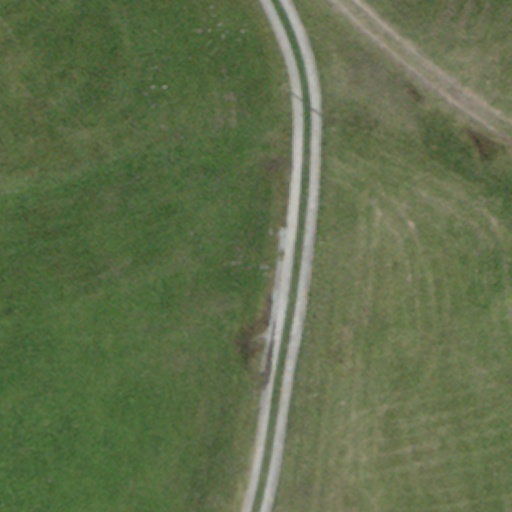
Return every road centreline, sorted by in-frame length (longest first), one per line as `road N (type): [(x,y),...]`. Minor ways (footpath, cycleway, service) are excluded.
road 1 (track): [(262,0),(310,109),(248,511)]
road 2 (track): [(511,146),(325,0)]
